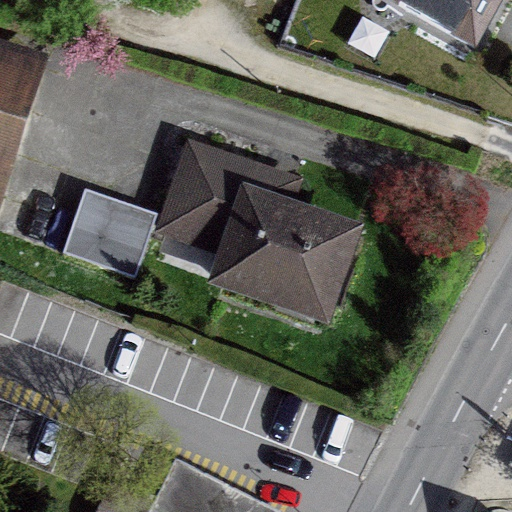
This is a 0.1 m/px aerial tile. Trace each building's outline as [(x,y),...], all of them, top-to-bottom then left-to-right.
[(381,0),(470,49),(497,0),(381,0)] [(0,73),(0,173),(29,83),(0,73)] [(260,183),(190,158),(164,235),(230,258),(219,287),(319,322),(346,244),(279,221),(283,209),(269,204),(254,199),(260,183)] [(134,281),(154,224),(84,200),(64,257),(134,281)] [(262,511),(172,467),(149,511),(262,511)]
